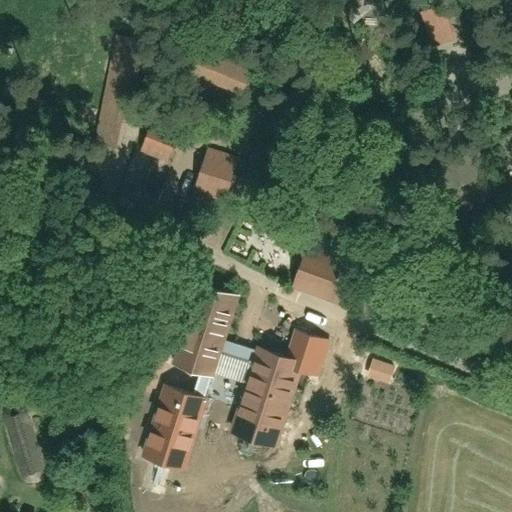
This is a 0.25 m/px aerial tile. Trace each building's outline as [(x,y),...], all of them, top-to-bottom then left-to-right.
[(341,0),(338,3),(352,20),(375,0),(341,0)] [(144,134),(136,151),(165,162),(174,144),(144,134)] [(477,142),(430,155),(437,179),(453,175),(456,186),(487,177),(477,142)] [(236,168),(202,158),(189,190),(224,202),(236,168)] [(360,262),(304,244),(292,281),(347,300),(360,262)] [(275,452),(302,363),(228,343),(239,298),(193,281),(174,354),(171,369),(189,373),(214,379),(222,357),(249,364),(226,435),(245,442),(275,452)] [(30,417),(0,423),(22,487),(49,479),(30,417)]
